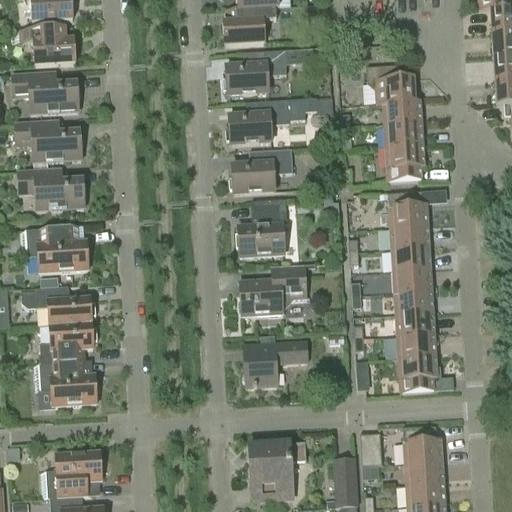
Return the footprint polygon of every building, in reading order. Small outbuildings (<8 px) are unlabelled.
[(62,0),(17,0),(18,5),(30,4),(32,28),(73,25),(71,0),(63,1),(62,0)] [(237,0),(238,13),(238,14),(275,11),(275,12),(276,12),(279,12),(278,0),(237,0)] [(490,13),(511,12),(511,0),(479,0),(480,14),(490,14),(490,13)] [(238,14),(238,13),(226,14),(227,26),(223,26),(224,51),(265,48),(264,25),(276,24),(276,12),(275,12),(275,11),(238,14)] [(511,36),(511,12),(490,13),(490,14),(491,14),(492,37),(511,36)] [(69,32),(20,35),(21,48),(33,47),(35,71),(75,68),(74,44),(70,44),(69,32)] [(511,36),(492,37),(494,61),(511,60),(511,36)] [(227,85),(223,85),(224,95),(227,95),(228,100),(268,97),(267,80),(286,79),(285,55),(255,57),(256,69),(226,71),(227,85)] [(511,60),(494,61),(495,85),(511,84),(511,60)] [(414,106),(415,106),(413,82),(401,83),(401,70),(366,72),(367,89),(376,96),(377,110),(382,109),(415,107),(414,106)] [(46,78),(12,81),(13,103),(29,102),(30,120),(78,117),(76,88),(47,90),(46,78)] [(511,84),(495,85),(497,110),(504,109),(511,108),(511,84)] [(230,135),(226,135),(227,145),(230,144),(231,149),(271,147),(270,130),(290,128),(289,126),(305,125),(305,117),(317,116),(316,105),(316,103),(304,103),(258,106),(259,118),(229,120),(230,135)] [(420,106),(415,106),(414,106),(415,107),(382,109),(384,130),(421,128),(420,106)] [(340,133),(350,132),(349,119),(340,120),(340,133)] [(49,127),(15,129),(16,151),(32,150),(33,168),(81,165),(79,137),(49,139),(49,127)] [(423,149),(421,128),(384,130),(385,152),(423,149)] [(351,154),(350,132),(340,133),(342,154),(351,154)] [(424,172),(423,149),(385,152),(387,187),(421,185),(420,172),(424,172)] [(233,184),(229,184),(230,194),(233,194),(234,198),(274,196),(273,179),(293,178),(291,154),(261,156),(262,168),(232,170),(233,184)] [(351,173),(342,174),(343,186),(352,186),(351,173)] [(52,175),(18,178),(19,199),(35,198),(36,216),(84,213),(82,185),(52,187),(52,175)] [(423,194),(424,207),(447,206),(447,194),(423,194)] [(395,233),(428,231),(426,209),(422,209),(421,196),(388,199),(389,212),(394,212),(395,233)] [(260,229),(237,231),(239,262),(284,259),(282,229),(287,229),(285,204),(258,206),(260,229)] [(86,245),(80,245),(79,232),(79,231),(20,235),(22,262),(38,261),(39,278),(88,275),(86,245)] [(395,233),(390,233),(391,255),(429,253),(428,231),(395,233)] [(349,257),(357,257),(356,245),(348,245),(349,257)] [(429,253),(391,255),(393,277),(430,274),(429,253)] [(358,271),(357,257),(349,257),(350,271),(358,271)] [(272,284),(239,286),(241,322),(283,319),(282,305),(306,303),(304,270),(271,272),(272,284)] [(432,296),(430,274),(393,277),(394,298),(432,296)] [(40,293),(57,292),(57,283),(39,284),(40,293)] [(351,301),(360,300),(359,288),(351,288),(351,301)] [(57,292),(40,293),(21,294),(22,309),(28,314),(37,313),(48,312),(49,330),(91,327),(91,321),(96,321),(95,308),(90,308),(90,302),(65,303),(64,291),(57,292)] [(6,295),(0,295),(0,333),(8,333),(6,295)] [(433,317),(432,296),(394,298),(395,320),(433,317)] [(360,313),(360,300),(351,301),(352,313),(360,313)] [(433,317),(395,320),(397,341),(434,339),(433,317)] [(91,327),(49,330),(50,348),(40,348),(41,368),(41,369),(68,367),(69,367),(68,355),(93,353),(92,347),(97,346),(96,333),(92,333),(91,327)] [(354,344),(363,343),(362,331),(353,332),(354,344)] [(434,339),(397,341),(398,363),(436,361),(434,339)] [(273,340),(260,341),(260,349),(274,348),(273,340)] [(363,343),(354,344),(355,357),(363,356),(363,343)] [(245,377),(242,380),(242,386),(245,388),(246,393),(278,391),(277,369),(308,367),(306,346),(274,348),(260,349),(254,349),(254,362),(244,363),(245,377)] [(437,383),(436,361),(398,363),(400,398),(434,396),(433,383),(437,383)] [(41,369),(41,368),(34,369),(35,396),(51,395),(52,412),(96,409),(94,379),(75,380),(74,366),(69,367),(68,367),(41,369)] [(404,469),(442,466),(441,444),(437,444),(436,431),(402,434),(404,469)] [(374,470),(374,471),(382,470),(379,439),(360,440),(362,471),(374,470)] [(289,447),(249,450),(252,490),(260,489),(261,505),(293,503),(290,466),(306,465),(305,447),(289,448),(289,447)] [(18,453),(10,453),(6,454),(7,466),(19,465),(18,453)] [(78,501),(83,500),(82,487),(101,486),(99,456),(56,459),(57,475),(41,476),(42,503),(49,503),(49,502),(78,500),(78,501)] [(354,464),(334,465),(337,511),(341,511),(357,511),(354,464)] [(442,466),(404,469),(406,490),(444,488),(442,466)] [(375,477),(374,471),(374,470),(362,471),(363,485),(372,484),(371,477),(375,477)] [(445,509),(444,488),(406,490),(407,511),(445,509)] [(93,511),(78,511),(78,501),(78,500),(49,502),(49,503),(50,511),(102,511),(103,511),(93,511)] [(364,511),(372,511),(372,502),(364,502),(364,511)]
